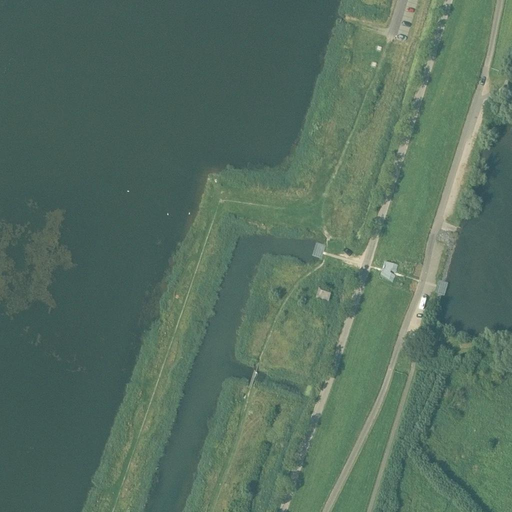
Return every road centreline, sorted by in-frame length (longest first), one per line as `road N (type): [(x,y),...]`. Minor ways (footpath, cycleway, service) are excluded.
road 1 (unclassified): [(324,511),(381,395),(420,281),(499,0)]
road 2 (unclassified): [(282,511),(447,0)]
